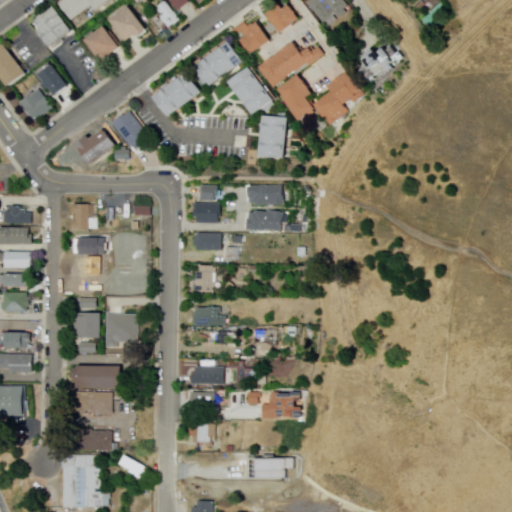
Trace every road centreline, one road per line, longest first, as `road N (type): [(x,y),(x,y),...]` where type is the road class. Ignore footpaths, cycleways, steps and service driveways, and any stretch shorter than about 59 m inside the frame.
road 1 (residential): [(170,511),(173,185)]
road 2 (residential): [(46,463),(55,448),(58,185)]
road 3 (residential): [(30,158),(243,0)]
road 4 (residential): [(173,185),(49,185),(0,118)]
